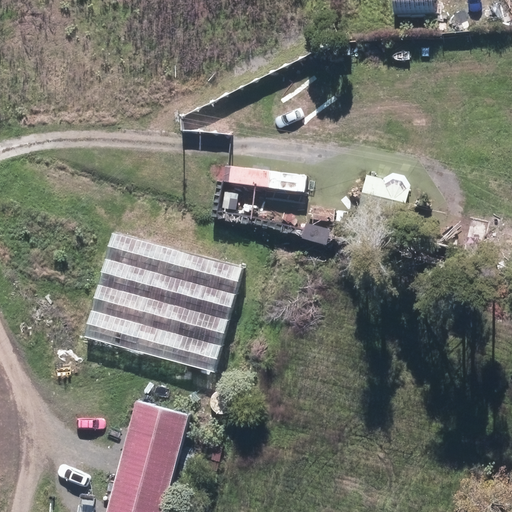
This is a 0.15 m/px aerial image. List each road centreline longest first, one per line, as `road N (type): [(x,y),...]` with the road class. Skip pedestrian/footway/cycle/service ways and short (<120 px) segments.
road 1 (track): [(0,154),(100,137),(383,156),(476,177),(511,199)]
road 2 (track): [(0,339),(33,423),(21,511)]
